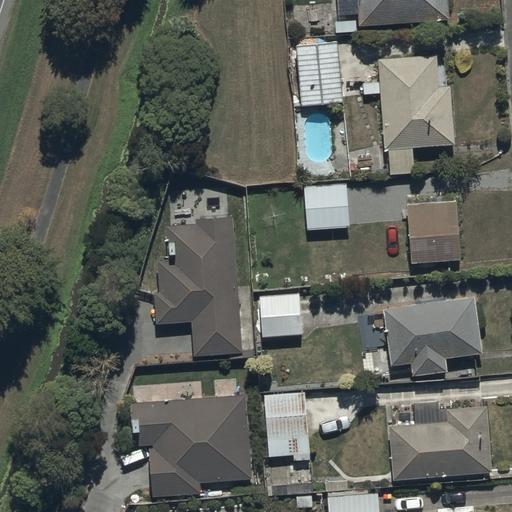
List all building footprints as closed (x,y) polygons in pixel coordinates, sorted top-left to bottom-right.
[(358,0),(360,21),(449,15),(448,0),(358,0)] [(337,38),(295,42),(301,102),(343,98),(337,38)] [(436,51),(378,56),(384,146),(455,141),(451,82),(439,83),(436,51)] [(346,179),(304,182),(307,228),(350,225),(346,179)] [(456,197),(406,201),(411,260),(461,256),(456,197)] [(231,214),(195,216),(196,221),(168,223),(171,256),(158,257),(160,289),(154,289),(156,322),(190,319),(193,353),(241,350),(231,214)] [(299,291),(259,293),(262,335),(301,332),(299,291)] [(475,293),(383,306),(391,363),(411,360),(413,374),(448,369),(446,356),(483,351),(475,293)] [(304,389),(263,392),(268,455),(293,453),(293,459),(310,458),(304,389)] [(246,391),(132,400),(135,442),(153,441),(153,446),(148,446),(151,495),(202,491),(201,482),(253,478),(246,391)] [(447,418),(389,423),(393,477),(493,470),(488,403),(446,406),(447,418)] [(379,511),(377,490),(327,494),(328,511),(379,511)]
